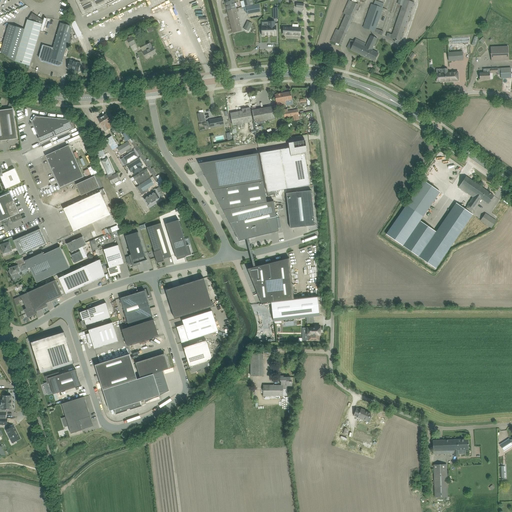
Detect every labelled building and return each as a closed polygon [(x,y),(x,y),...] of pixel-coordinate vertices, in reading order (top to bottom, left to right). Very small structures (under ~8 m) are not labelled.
[(75,0),(83,16),(116,0),(75,0)] [(233,0),(230,0),(225,1),(227,11),(236,9),(233,0)] [(346,15),(339,30),(336,29),(331,41),(336,43),(339,44),(341,45),(346,34),(353,17),(359,5),(349,0),(343,13),(346,15)] [(371,4),(363,28),(379,33),(379,34),(382,35),(383,31),(381,30),(380,30),(376,29),(383,8),(382,8),(383,3),(375,0),(374,5),(371,4)] [(388,33),(386,37),(387,37),(391,38),(395,40),(394,42),(400,44),(401,42),(414,3),(406,0),(404,0),(402,6),(392,35),(388,33)] [(245,7),(243,7),(243,9),(244,9),(245,12),(247,11),(248,14),(259,12),(261,12),(259,4),(257,5),(247,7),(245,7)] [(48,17),(49,15),(37,9),(36,12),(48,17)] [(236,9),(227,11),(233,33),(242,31),(236,9)] [(15,62),(27,65),(26,67),(29,68),(29,66),(30,66),(43,20),(32,13),(33,14),(30,18),(29,20),(28,20),(25,29),(9,25),(1,52),(15,62)] [(75,21),(71,23),(78,38),(83,36),(75,21)] [(248,21),(244,29),(248,32),(252,24),(248,21)] [(269,26),(262,27),(262,35),(276,35),(276,26),(275,26),(275,22),(269,22),(269,26)] [(62,62),(66,48),(68,49),(72,35),(70,35),(72,29),(71,26),(61,23),(53,48),(44,45),(40,57),(42,60),(59,65),(62,64),(62,62)] [(301,28),(283,27),(283,33),(283,34),(287,35),(290,36),(290,35),(293,35),(295,35),(296,35),(298,35),(300,35),(300,34),(301,28)] [(351,40),(349,43),(347,48),(375,61),(379,53),(372,50),(378,39),(371,36),(366,47),(364,46),(366,44),(356,39),(354,42),(351,40)] [(127,40),(131,46),(136,43),(132,37),(127,40)] [(141,48),(144,54),(147,59),(156,53),(153,47),(152,47),(150,43),(149,41),(146,43),(147,45),(141,48)] [(491,47),(491,60),(508,60),(507,46),(491,47)] [(449,61),(463,60),(463,52),(448,53),(449,61)] [(70,60),(69,64),(68,69),(78,72),(81,63),(70,60)] [(511,74),(511,73),(511,67),(497,68),(491,69),(483,69),(483,73),(480,73),(480,80),(490,79),(490,73),(491,73),(498,72),(498,75),(501,74),(501,78),(511,78),(511,74)] [(459,81),(458,72),(448,72),(448,68),(442,69),(443,73),(436,73),(437,82),(459,81)] [(291,92),(282,94),(283,101),(282,101),(283,105),(286,105),(286,101),(292,100),(292,97),(291,92)] [(283,101),(282,94),(275,95),(277,106),(283,105),(282,101),(283,101)] [(238,103),(230,103),(230,98),(227,98),(228,112),(238,111),(238,103)] [(274,119),(273,111),(272,107),(252,110),(255,122),(274,119)] [(254,129),(252,122),(250,111),(250,108),(246,108),(242,109),(242,111),(230,113),(231,118),(233,125),(250,122),(251,129),(254,129)] [(0,141),(17,139),(13,109),(0,110),(0,141)] [(283,110),(284,117),(293,116),(294,121),(300,120),(298,109),(288,111),(288,109),(283,110)] [(107,114),(102,117),(109,128),(115,125),(112,121),(111,122),(107,114)] [(74,122),(71,123),(70,120),(36,117),(32,121),(39,138),(40,143),(76,127),(74,122)] [(109,128),(102,117),(98,120),(105,131),(107,130),(109,128)] [(207,121),(208,126),(208,128),(211,127),(211,128),(224,125),(223,122),(222,118),(209,120),(210,121),(207,121)] [(122,134),(125,138),(123,139),(124,140),(125,141),(125,142),(131,138),(127,131),(122,134)] [(106,139),(113,150),(118,146),(112,136),(106,139)] [(260,153),(267,193),(310,185),(305,154),(308,153),(305,140),(288,143),(289,148),(260,153)] [(128,141),(118,148),(121,153),(126,150),(127,152),(132,149),(131,147),(132,147),(128,141)] [(84,177),(69,145),(46,156),(60,188),(84,177)] [(137,151),(140,156),(146,167),(148,165),(149,166),(150,165),(150,166),(152,165),(152,164),(152,163),(151,160),(150,161),(148,159),(146,160),(140,150),(137,151)] [(123,158),(121,160),(125,165),(127,164),(138,157),(134,151),(123,158)] [(199,163),(239,241),(279,232),(274,201),(267,202),(258,153),(199,163)] [(108,158),(101,161),(108,175),(106,176),(107,179),(109,178),(112,176),(111,174),(115,172),(108,158)] [(127,166),(131,172),(132,172),(134,174),(143,169),(141,166),(143,165),(139,158),(127,166)] [(0,177),(5,189),(20,182),(14,168),(6,172),(5,169),(2,170),(1,167),(0,167),(0,177)] [(141,172),(133,177),(135,180),(138,184),(143,181),(151,176),(146,169),(141,172)] [(112,176),(109,178),(111,184),(120,180),(117,174),(112,176)] [(153,177),(158,185),(163,182),(159,175),(156,177),(155,175),(153,176),(153,177)] [(103,186),(100,178),(96,180),(94,176),(76,185),(81,196),(103,186)] [(466,176),(463,181),(459,187),(473,197),(465,209),(471,213),(481,199),(488,204),(491,200),(494,196),(466,176)] [(140,186),(137,187),(141,193),(143,191),(144,193),(149,191),(148,189),(154,185),(150,179),(140,186)] [(423,180),(386,234),(419,257),(436,232),(420,221),(440,192),(423,180)] [(287,193),(290,228),(315,225),(311,191),(287,193)] [(63,209),(74,232),(111,215),(100,192),(63,209)] [(144,199),(148,205),(159,198),(156,192),(144,199)] [(21,218),(9,193),(0,196),(0,221),(11,217),(13,223),(17,221),(17,220),(21,218)] [(436,232),(419,257),(436,268),(473,214),(456,203),(436,232)] [(481,221),(491,228),(496,221),(486,214),(481,221)] [(166,224),(176,257),(185,255),(186,256),(192,255),(189,245),(186,246),(178,220),(166,224)] [(155,252),(154,252),(157,263),(164,261),(164,259),(172,256),(161,223),(147,228),(155,252)] [(9,242),(5,244),(1,245),(4,253),(12,251),(12,250),(17,248),(20,256),(47,244),(40,229),(14,240),(15,244),(10,245),(9,242)] [(137,264),(139,264),(140,263),(140,262),(141,262),(140,262),(139,258),(146,256),(138,232),(125,236),(131,255),(129,255),(133,267),(137,265),(137,264)] [(83,237),(67,244),(71,252),(73,255),(71,255),(75,263),(79,261),(84,259),(84,258),(87,257),(83,247),(87,245),(85,241),(83,237)] [(118,245),(104,250),(109,268),(108,268),(110,277),(118,274),(121,273),(120,268),(121,267),(120,265),(124,263),(118,245)] [(10,270),(9,271),(11,275),(12,275),(13,276),(12,277),(13,280),(18,278),(20,277),(18,273),(20,272),(30,267),(37,283),(55,275),(66,270),(70,268),(61,247),(44,254),(43,253),(17,264),(18,265),(10,268),(10,270)] [(294,299),(289,258),(248,269),(262,303),(269,302),(271,302),(294,299)] [(105,276),(100,260),(59,278),(66,294),(105,276)] [(204,278),(166,290),(175,319),(213,307),(204,278)] [(37,313),(36,311),(47,306),(46,303),(62,296),(55,280),(21,296),(27,309),(25,310),(28,317),(36,314),(37,313)] [(121,298),(129,324),(153,316),(145,290),(121,298)] [(294,299),(271,302),(274,321),(320,316),(318,296),(317,297),(294,299)] [(106,302),(80,313),(82,321),(84,320),(86,326),(111,318),(106,302)] [(184,325),(177,327),(182,342),(182,343),(218,331),(212,311),(182,320),(184,325)] [(154,319),(122,329),(127,346),(159,336),(154,319)] [(87,335),(89,342),(92,340),(95,349),(118,342),(112,323),(89,330),(90,333),(86,334),(86,335),(87,335)] [(303,328),(303,340),(309,340),(319,340),(319,335),(320,335),(320,326),(315,326),(315,328),(307,328),(303,328)] [(64,332),(31,342),(41,374),(74,363),(64,332)] [(189,365),(192,373),(198,371),(197,370),(207,367),(206,366),(212,357),(207,340),(184,347),(189,365)] [(165,356),(164,352),(160,354),(160,355),(136,363),(140,378),(169,369),(167,363),(168,363),(165,356)] [(137,379),(130,354),(95,365),(110,411),(115,409),(116,414),(128,410),(127,410),(130,409),(142,406),(142,405),(142,406),(140,401),(160,395),(154,374),(137,379)] [(251,354),(251,359),(251,376),(263,376),(263,359),(263,354),(251,354)] [(48,382),(44,383),(47,392),(52,390),(53,394),(81,385),(76,369),(59,374),(59,373),(46,377),(47,380),(48,382)] [(281,376),(281,381),(281,385),(263,385),(263,396),(283,396),(283,389),(285,389),(288,389),(288,386),(292,386),(292,381),(291,381),(291,377),(284,377),(284,376),(281,376)] [(11,401),(11,396),(2,396),(2,400),(0,400),(0,405),(2,405),(2,412),(0,412),(0,418),(6,418),(7,418),(7,412),(6,412),(6,410),(11,410),(11,405),(12,405),(12,401),(11,401)] [(82,429),(94,426),(84,397),(62,404),(71,433),(83,430),(82,429)] [(368,408),(363,406),(363,407),(359,406),(356,413),(360,415),(371,420),(374,414),(372,414),(373,411),(368,409),(368,408)] [(9,430),(6,431),(7,432),(8,436),(8,435),(13,443),(20,439),(18,435),(16,430),(16,431),(14,428),(12,428),(9,430)] [(347,438),(350,429),(345,428),(342,437),(347,438)] [(370,444),(373,437),(355,431),(353,438),(365,442),(363,445),(370,448),(372,444),(370,444)] [(433,441),(433,446),(433,454),(456,453),(456,456),(459,456),(459,450),(469,449),(468,439),(433,441)] [(511,439),(510,439),(509,439),(500,444),(504,450),(511,445),(511,439)] [(434,465),(435,498),(448,497),(447,464),(434,465)]
